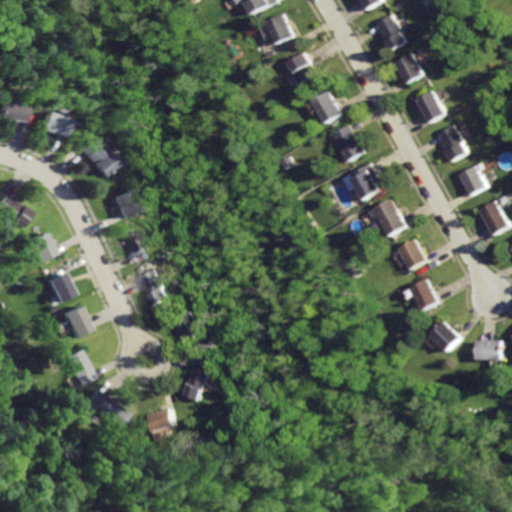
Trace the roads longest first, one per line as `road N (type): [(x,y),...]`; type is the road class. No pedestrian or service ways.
road 1 (residential): [(319,0),(489,297)]
road 2 (residential): [(0,156),(43,176),(67,201),(138,344),(132,365),(157,374),(160,350),(138,344)]
